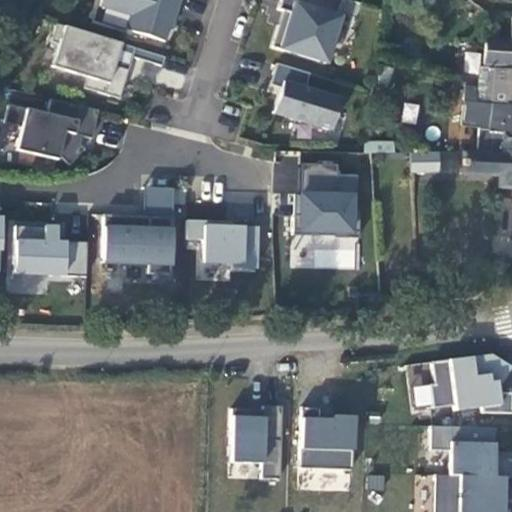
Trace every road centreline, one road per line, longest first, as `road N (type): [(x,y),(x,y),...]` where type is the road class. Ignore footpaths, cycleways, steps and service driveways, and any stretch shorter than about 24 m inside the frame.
road 1 (unclassified): [(511,329),(0,351)]
road 2 (residential): [(181,156),(142,148),(104,184),(44,194),(0,190)]
road 3 (residential): [(231,0),(181,156)]
